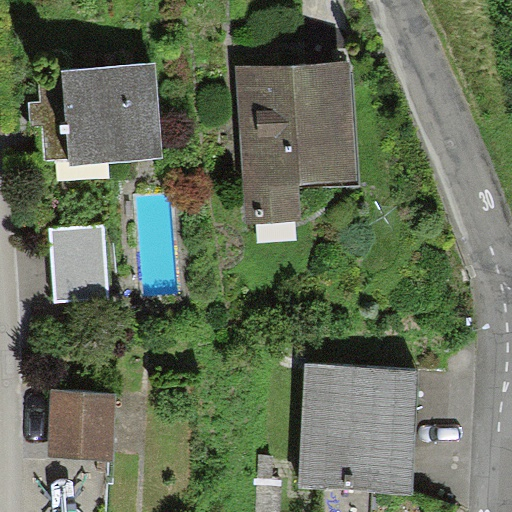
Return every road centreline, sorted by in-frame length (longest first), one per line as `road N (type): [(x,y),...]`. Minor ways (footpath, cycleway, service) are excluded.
road 1 (residential): [(391,0),(511,281)]
road 2 (residential): [(493,511),(500,404),(511,381)]
